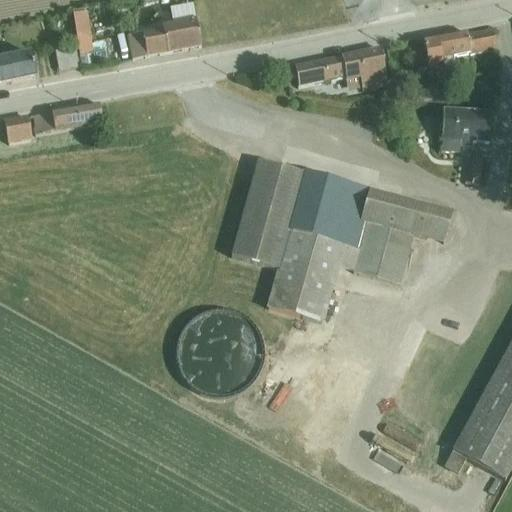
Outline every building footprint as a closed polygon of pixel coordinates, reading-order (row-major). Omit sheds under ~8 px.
[(135,38),(128,40),(132,63),(201,50),(193,7),(170,11),(173,26),(162,28),(163,32),(145,35),(144,29),(133,31),(135,38)] [(83,17),(73,18),(77,43),(86,42),(83,17)] [(466,36),(423,43),(429,79),(457,74),(454,59),(496,51),(493,32),(467,37),(466,36)] [(76,50),(55,54),(59,75),(80,71),(76,50)] [(381,53),(295,71),(299,90),(345,81),(348,93),(363,90),(363,93),(388,88),(381,53)] [(3,62),(0,62),(0,88),(36,81),(30,56),(3,62)] [(99,107),(30,120),(34,138),(102,127),(99,107)] [(443,111),(442,154),(460,155),(460,149),(472,149),(472,144),(489,145),(491,114),(443,111)] [(27,121),(5,125),(9,148),(31,144),(27,121)] [(470,156),(465,185),(479,187),(483,158),(470,156)] [(259,162),(232,259),(278,272),(266,311),(324,326),(340,268),(355,273),(355,274),(401,287),(414,237),(444,246),(453,213),(306,173),(305,176),(259,162)] [(443,300),(463,311),(485,270),(464,259),(443,300)] [(464,344),(477,320),(443,301),(430,325),(464,344)] [(511,344),(444,469),(458,476),(467,461),(506,482),(511,471),(511,344)]
